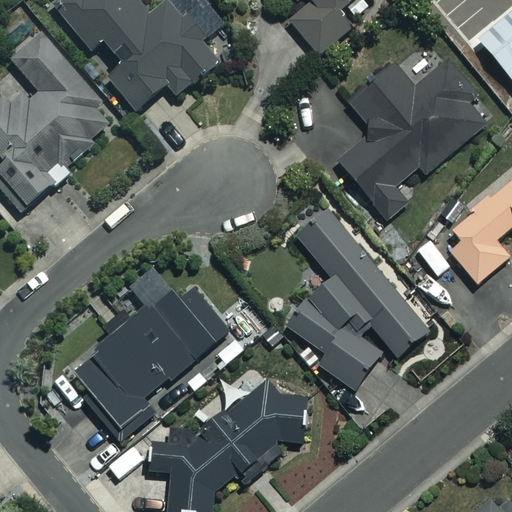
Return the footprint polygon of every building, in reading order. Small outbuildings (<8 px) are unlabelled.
[(232,51),(191,0),(169,0),(149,16),(136,0),(66,0),(55,9),(89,52),(103,41),(121,64),(105,77),(133,111),(166,85),(175,96),(232,51)] [(295,0),(302,7),(287,21),(319,56),(376,4),(372,0),(295,0)] [(511,12),(478,41),(511,82),(511,12)] [(92,94),(40,35),(11,61),(40,93),(29,103),(14,86),(0,98),(0,167),(0,168),(0,190),(19,213),(66,172),(61,166),(112,121),(90,96),(92,94)] [(346,102),(366,123),(366,140),(338,163),(387,221),(408,204),(394,187),(418,167),(425,175),(486,125),(468,104),(480,94),(451,59),(414,89),(392,64),(346,102)] [(511,177),(451,229),(461,241),(448,252),(476,285),(509,257),(495,241),(511,226),(511,177)] [(427,329),(323,212),(295,237),(330,277),(285,318),(348,389),(391,350),(396,356),(427,329)] [(72,373),(88,392),(81,398),(119,442),(156,410),(147,400),(227,331),(190,288),(175,301),(150,272),(129,290),(142,306),(130,316),(124,309),(105,325),(111,332),(93,347),(96,352),(72,373)] [(167,474),(165,511),(211,511),(212,490),(233,472),(243,486),(284,452),(276,442),(304,443),(305,397),(283,396),(267,377),(199,433),(188,419),(158,444),(146,444),(145,474),(167,474)] [(496,511),(488,501),(475,511),(496,511)]
